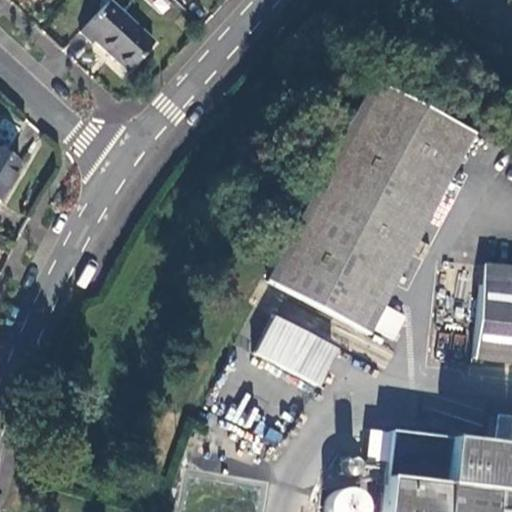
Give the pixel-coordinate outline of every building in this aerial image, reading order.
[(78,34),(90,45),(93,42),(126,73),(152,44),(107,3),(78,34)] [(368,82),(265,285),(366,335),(468,132),(368,82)] [(0,199),(20,164),(0,152),(0,199)] [(511,269),(481,266),(470,360),(511,364),(511,269)] [(253,354),(318,389),(340,348),(275,314),(253,354)] [(437,354),(439,355),(442,355),(444,354),(446,352),(447,350),(448,348),(448,345),(447,343),(445,341),(443,340),(441,340),(438,340),(436,341),(434,343),(433,345),(433,348),(433,350),(435,352),(437,354)] [(454,353),(455,354),(457,356),(460,356),(462,356),(464,355),(466,354),(467,352),(468,350),(468,347),(467,345),(465,344),(464,342),(461,342),(459,342),(457,343),(455,344),(454,346),(453,348),(453,350),(454,353)] [(372,446),(374,447),(377,447),(379,446),(381,445),(382,443),(383,440),(383,438),(382,436),(381,434),(379,433),(376,432),(374,432),(372,433),(370,435),(369,437),(368,440),(369,442),(370,444),(372,446)] [(511,511),(511,493),(502,492),(508,446),(388,432),(378,511),(511,511)] [(353,458),(355,459),(358,460),(360,460),(363,459),(365,458),(366,456),(367,453),(367,451),(367,448),(365,446),(363,444),(361,443),(358,443),(356,443),(354,445),(352,446),(351,449),(350,451),(350,454),(351,456),(353,458)] [(339,470),(341,471),(344,472),(346,472),(349,471),(351,470),(352,467),(353,465),(353,463),(352,460),(351,458),(349,457),(346,456),(344,456),(341,457),(339,458),(338,460),(337,463),(337,465),(338,467),(339,470)] [(165,486),(160,503),(169,507),(175,490),(165,486)] [(361,511),(362,511),(362,508),(361,506),(361,504),(360,501),(357,496),(353,493),(346,490),(340,490),(338,490),(332,492),(329,494),(327,497),(325,499),(323,505),(323,509),(322,511),(361,511)]
